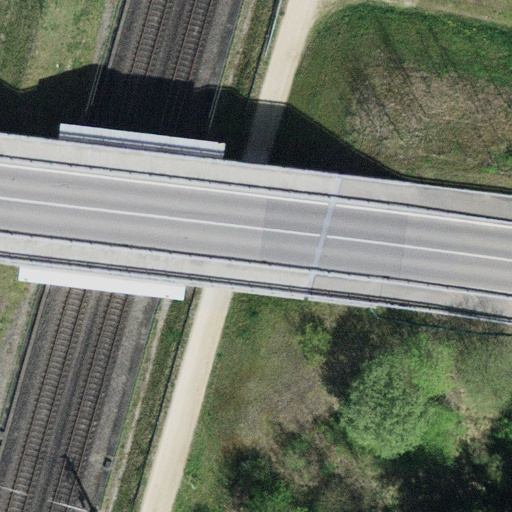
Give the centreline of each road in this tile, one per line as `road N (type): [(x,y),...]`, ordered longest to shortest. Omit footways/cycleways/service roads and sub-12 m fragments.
road 1 (track): [(155,511),(301,0)]
road 2 (secondary): [(511,260),(0,196)]
